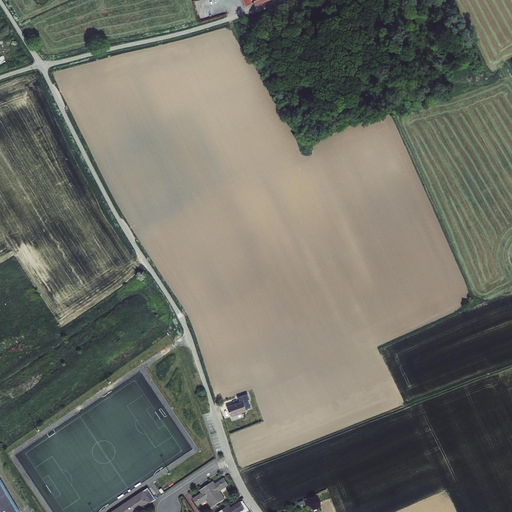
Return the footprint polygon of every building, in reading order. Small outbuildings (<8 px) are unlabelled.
[(250,398),(248,393),(238,396),(240,402),(228,406),(231,416),(241,412),(242,412),(243,413),(246,412),(247,410),(246,409),(251,407),(248,399),(250,398)] [(212,482),(206,486),(218,503),(224,499),(219,491),(228,485),(223,478),(214,484),(212,482)] [(0,511),(19,511),(0,479),(0,511)] [(218,503),(206,486),(200,490),(202,493),(193,499),(197,506),(206,500),(211,507),(218,503)] [(123,505),(112,511),(136,511),(156,499),(148,488),(138,495),(136,501),(133,503),(132,507),(123,505)] [(138,495),(123,505),(132,507),(133,503),(136,501),(138,495)] [(222,510),(223,511),(239,511),(244,509),(239,502),(230,508),(229,506),(222,510)]
